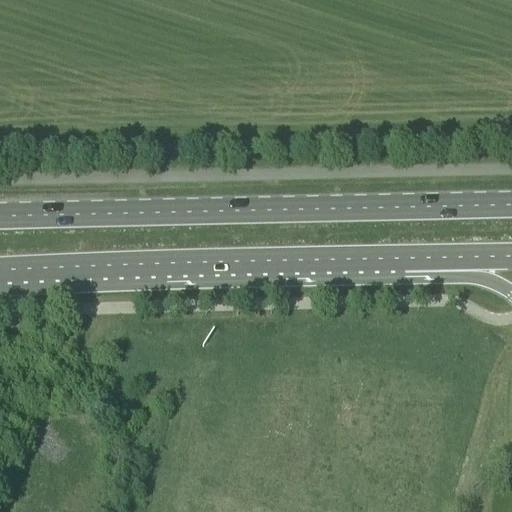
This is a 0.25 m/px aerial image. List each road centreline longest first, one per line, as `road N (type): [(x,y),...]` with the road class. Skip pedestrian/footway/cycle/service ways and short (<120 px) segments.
road 1 (primary): [(511,205),(0,217)]
road 2 (primary): [(0,271),(394,259)]
road 3 (unclassified): [(394,259),(511,291)]
